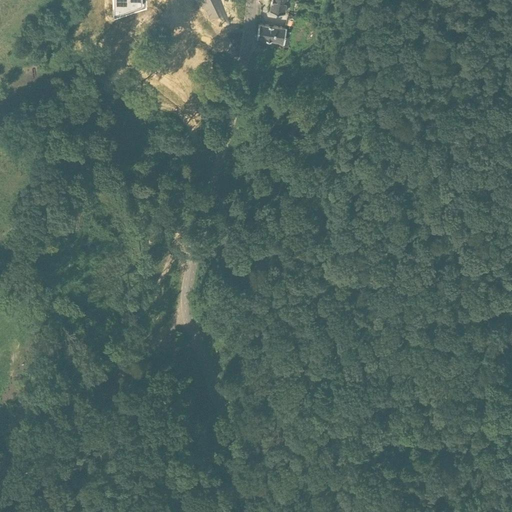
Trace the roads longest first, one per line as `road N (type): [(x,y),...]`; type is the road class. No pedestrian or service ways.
road 1 (tertiary): [(252,511),(186,296),(251,0)]
road 2 (track): [(331,511),(331,400),(363,332),(420,264),(393,184),(396,160),(408,146),(439,138),(495,159),(511,182)]
road 3 (track): [(192,262),(189,123),(175,108),(118,101)]
road 4 (track): [(511,434),(449,441),(384,435),(329,459)]
